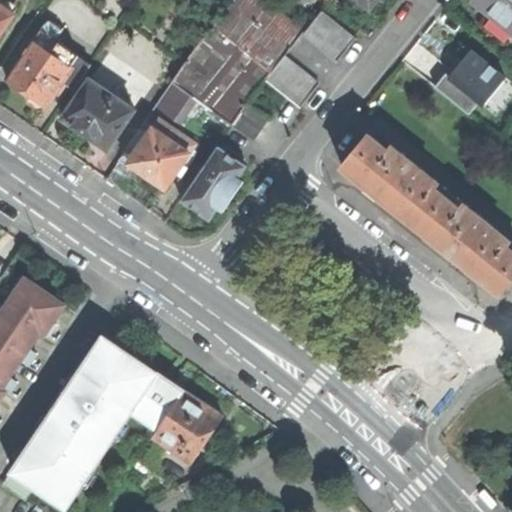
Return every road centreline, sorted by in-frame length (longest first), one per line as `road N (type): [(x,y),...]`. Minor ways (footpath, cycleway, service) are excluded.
road 1 (residential): [(489,341),(288,175)]
road 2 (secondary): [(0,164),(186,294)]
road 3 (residential): [(428,0),(288,175)]
road 4 (secondary): [(186,294),(345,411)]
road 5 (tertiary): [(489,341),(404,361),(345,411)]
road 6 (residential): [(288,175),(186,294)]
road 7 (tertiary): [(382,447),(489,341)]
